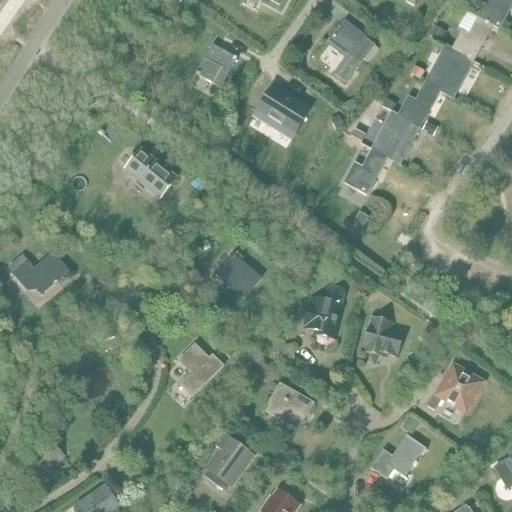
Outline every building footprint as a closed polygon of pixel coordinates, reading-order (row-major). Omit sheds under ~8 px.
[(184,1),(181,0),(165,0),(164,2),(178,11),(184,1)] [(500,30),(511,5),(511,0),(496,0),(495,3),(488,0),(486,0),(477,18),(493,26),(500,30)] [(474,63),(493,26),(477,18),(469,36),(461,32),(452,51),(474,63)] [(338,31),(326,47),(327,47),(328,46),(346,60),(333,76),(344,84),(363,61),(369,66),(378,54),(372,49),(373,48),(363,40),(364,39),(344,24),(338,31)] [(213,47),(196,77),(219,90),(236,60),(213,47)] [(444,47),(425,85),(439,92),(447,96),(448,95),(455,99),(474,63),(452,51),(444,47)] [(414,69),(411,76),(418,79),(420,80),(423,74),(414,69)] [(439,92),(425,85),(416,102),(408,98),(398,117),(413,125),(420,129),(439,92)] [(273,88),(254,119),(269,128),(273,123),(295,137),(310,111),(273,88)] [(396,107),(385,101),(382,109),(393,114),(396,107)] [(353,103),(344,107),(347,115),(356,111),(353,103)] [(391,114),(372,151),(386,158),(394,162),(401,165),(413,142),(406,138),(413,125),(398,117),(391,114)] [(338,118),(332,121),(337,131),(343,128),(338,118)] [(367,134),(360,130),(355,138),(362,142),(367,134)] [(386,158),(372,151),(363,169),(355,165),(345,184),(358,191),(367,195),(386,158)] [(125,171),(161,200),(176,182),(140,152),(125,171)] [(191,186),(199,194),(206,188),(198,179),(191,186)] [(234,256),(216,277),(244,301),(262,280),(241,262),(243,260),(237,255),(235,257),(234,256)] [(19,259),(8,269),(11,275),(10,276),(27,293),(33,288),(41,297),(68,274),(53,257),(35,272),(26,262),(23,264),(19,259)] [(165,307),(175,281),(161,276),(152,302),(165,307)] [(340,306),(342,296),(339,292),(332,290),(327,293),(325,302),(310,299),(303,329),(314,332),(313,337),(336,342),(344,307),(340,306)] [(371,320),(362,355),(385,361),(387,356),(398,359),(403,335),(392,333),(394,326),(371,320)] [(429,328),(420,339),(432,350),(441,339),(429,328)] [(195,347),(179,364),(191,375),(179,387),(198,405),(225,377),(224,377),(228,373),(212,358),(198,344),(195,347)] [(292,346),(275,348),(277,366),(294,364),(292,346)] [(246,352),(237,363),(251,373),(259,363),(246,352)] [(273,373),(261,364),(253,373),(265,383),(273,373)] [(435,413),(440,403),(466,418),(486,384),(452,366),(435,396),(433,395),(426,408),(435,413)] [(280,386),(264,414),(299,434),(315,406),(280,386)] [(409,421),(402,430),(410,436),(417,427),(409,421)] [(217,447),(223,451),(208,472),(230,487),(251,459),(223,438),(217,447)] [(383,455),(372,472),(387,481),(393,473),(404,480),(424,451),(406,439),(391,460),(383,455)] [(46,443),(23,470),(41,486),(64,458),(46,443)] [(511,463),(495,473),(506,491),(511,487),(511,453),(507,456),(511,463)] [(105,490),(76,510),(77,511),(113,511),(118,509),(105,490)] [(295,511),(299,507),(278,492),(272,500),(270,498),(261,511),(262,511),(295,511)]
